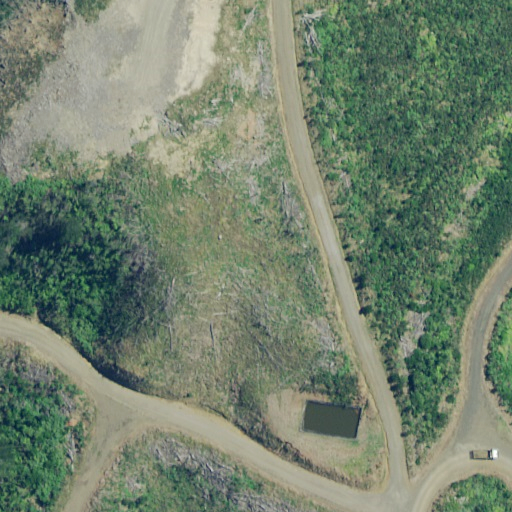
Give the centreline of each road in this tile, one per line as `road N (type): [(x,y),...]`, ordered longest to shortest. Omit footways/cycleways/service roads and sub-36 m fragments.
road 1 (track): [(270,0),(312,248),(367,367),(401,511)]
road 2 (track): [(0,338),(74,359),(171,425),(362,506),(427,481)]
road 3 (track): [(511,268),(475,332),(460,455)]
